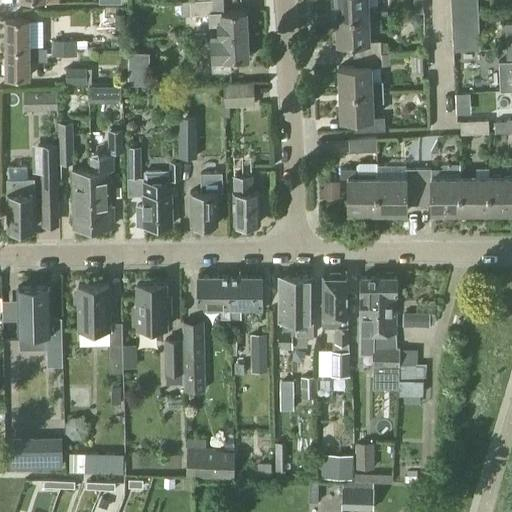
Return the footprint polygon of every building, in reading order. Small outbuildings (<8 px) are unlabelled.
[(334,0),(335,16),(367,15),(376,14),(375,6),(367,6),(366,0),(334,0)] [(412,0),(413,12),(422,12),(421,0),(412,0)] [(459,0),(450,0),(450,13),(477,12),(476,0),(459,0)] [(216,36),(246,35),(245,11),(222,12),(222,1),(194,1),(189,2),(189,15),(208,14),(209,25),(216,24),(216,36)] [(181,16),(189,15),(189,2),(181,2),(181,16)] [(450,13),(451,25),(478,24),(477,12),(450,13)] [(124,14),(115,13),(115,28),(124,28),(124,14)] [(410,23),(414,26),(419,26),(422,22),(422,17),(418,14),(413,14),(410,18),(410,23)] [(352,42),(353,54),(380,53),(379,40),(369,41),(367,15),(335,16),(336,43),(352,42)] [(5,49),(28,49),(28,21),(5,21),(5,49)] [(478,24),(451,25),(451,38),(478,37),(478,24)] [(246,35),(216,36),(209,36),(211,72),(231,71),(230,59),(247,59),(246,35)] [(478,37),(451,38),(452,51),(479,49),(478,37)] [(63,56),(63,42),(52,42),(52,56),(63,56)] [(74,42),(63,42),(63,56),(74,56),(74,49),(74,42)] [(28,77),(28,49),(5,49),(5,77),(28,77)] [(380,53),(353,54),(353,66),(337,67),(338,93),(381,91),(381,82),(370,82),(370,66),(380,65),(380,53)] [(425,72),(425,56),(410,57),(411,73),(425,72)] [(490,66),(491,90),(511,89),(510,65),(490,66)] [(65,68),(65,84),(86,84),(85,67),(65,68)] [(130,74),(131,85),(145,84),(145,74),(130,74)] [(89,86),(89,103),(99,102),(99,86),(89,86)] [(224,88),(225,107),(253,105),(252,86),(224,88)] [(381,91),(338,93),(339,119),(355,118),(356,130),(384,129),(383,117),(372,117),(371,103),(382,103),(381,91)] [(43,109),(43,93),(23,94),(23,110),(43,109)] [(511,118),(493,119),(494,131),(511,129),(511,118)] [(459,121),(460,134),(488,133),(487,120),(459,121)] [(126,125),(126,129),(129,131),(133,131),(136,129),(136,125),(133,122),(129,122),(126,125)] [(59,125),(60,164),(72,163),(72,135),(70,135),(70,125),(59,125)] [(195,158),(194,129),(178,130),(178,157),(178,158),(195,158)] [(110,131),(110,153),(121,153),(121,131),(110,131)] [(347,139),(348,152),(375,151),(375,149),(376,149),(375,138),(347,139)] [(40,146),(41,224),(57,224),(56,146),(40,146)] [(127,181),(140,180),(139,148),(126,149),(126,160),(126,181),(127,181)] [(89,157),(90,169),(91,226),(113,225),(113,210),(109,210),(108,169),(111,169),(111,156),(89,157)] [(376,212),(376,176),(376,162),(358,163),(355,164),(355,168),(339,168),(339,177),(347,177),(347,212),(376,212)] [(26,178),(26,165),(6,165),(6,227),(34,227),(33,178),(26,178)] [(376,176),(376,212),(405,212),(405,195),(417,195),(417,168),(405,168),(405,176),(376,176)] [(430,168),(417,168),(417,195),(430,195),(430,212),(459,211),(459,176),(430,176),(430,168)] [(91,226),(90,169),(71,169),(73,226),(91,226)] [(216,223),(216,193),(221,193),(221,173),(199,174),(199,193),(189,193),(189,224),(216,223)] [(231,191),(232,223),(259,222),(258,190),(252,190),(252,174),(232,175),(232,191),(231,191)] [(488,176),(459,176),(459,211),(487,211),(488,176)] [(511,176),(488,176),(487,211),(511,211),(511,176)] [(170,179),(141,180),(142,205),(136,205),(136,225),(172,224),(170,179)] [(323,200),(339,200),(339,183),(323,183),(323,200)] [(320,317),(334,317),(334,342),(332,342),(332,375),(351,376),(349,326),(347,326),(347,317),(344,317),(345,277),(340,277),(339,273),(329,273),(327,276),(323,276),(323,300),(320,300),(320,317)] [(221,319),(228,319),(228,311),(228,276),(197,276),(197,303),(202,303),(202,310),(221,310),(221,319)] [(228,311),(228,319),(241,319),(241,310),(260,310),(260,276),(228,276),(228,311)] [(294,302),(294,276),(278,276),(277,320),(282,320),(281,329),(277,329),(277,345),(292,345),(292,339),(290,339),(290,329),(291,329),(291,320),(290,320),(291,302),(294,302)] [(290,320),(291,320),(311,321),(312,276),(294,276),(294,302),(291,302),(290,320)] [(358,350),(373,350),(374,350),(375,277),(360,277),(359,294),(360,294),(360,333),(359,333),(358,350)] [(384,351),(384,367),(398,368),(398,350),(394,350),(395,295),(396,277),(375,277),(374,350),(384,351)] [(77,285),(77,291),(73,293),(73,300),(77,303),(78,329),(108,328),(108,284),(77,285)] [(133,311),(133,321),(136,324),(136,328),(139,328),(144,331),(152,331),(156,328),(165,327),(165,316),(168,312),(168,306),(165,306),(165,284),(136,284),(136,307),(133,311)] [(60,365),(59,318),(49,318),(48,286),(17,287),(18,333),(44,333),(45,365),(60,365)] [(404,327),(429,328),(430,315),(405,314),(404,327)] [(250,366),(266,367),(265,334),(250,334),(250,366)] [(203,391),(202,336),(184,336),(185,391),(203,391)] [(165,340),(166,373),(182,373),(181,340),(165,340)] [(121,374),(122,374),(122,342),(109,342),(109,374),(121,374)] [(372,367),(384,367),(384,351),(374,350),(373,350),(372,367)] [(398,350),(398,368),(398,390),(398,395),(421,395),(421,381),(424,381),(424,371),(425,365),(416,365),(416,351),(398,350)] [(243,364),(233,364),(233,374),(243,374),(243,364)] [(302,398),(314,398),(314,378),(302,378),(302,398)] [(281,380),(281,400),(293,400),(293,380),(281,380)] [(112,405),(123,405),(123,389),(111,390),(112,405)] [(234,453),(233,428),(223,429),(224,452),(232,453),(234,453)] [(35,441),(10,441),(11,467),(36,467),(35,441)] [(275,444),(276,478),(284,478),(283,444),(275,444)] [(357,444),(357,470),(372,469),(372,444),(357,444)] [(186,475),(232,476),(232,453),(186,451),(186,475)] [(70,452),(69,471),(115,473),(116,453),(70,452)] [(319,478),(351,479),(352,458),(320,457),(319,478)] [(258,464),(258,477),(272,477),(272,463),(258,464)] [(174,480),(164,479),(163,489),(174,489),(174,480)] [(130,480),(130,488),(144,490),(145,482),(130,480)] [(43,481),(43,489),(59,489),(59,481),(43,481)] [(59,481),(59,489),(74,489),(74,481),(59,481)] [(86,482),(85,490),(100,491),(100,483),(86,482)] [(100,483),(100,491),(114,492),(115,484),(100,483)] [(340,508),(372,509),(373,487),(340,487),(340,508)] [(176,511),(182,493),(166,489),(160,511),(176,511)] [(105,510),(108,502),(101,499),(98,507),(105,510)]
